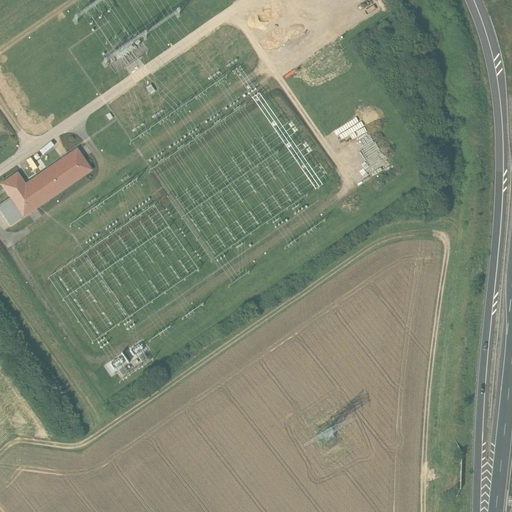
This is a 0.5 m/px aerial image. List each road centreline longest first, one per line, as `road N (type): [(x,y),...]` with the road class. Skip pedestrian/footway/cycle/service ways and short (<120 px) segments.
road 1 (track): [(0,452),(21,441),(78,446),(364,250),(391,237),(437,232),(447,249),(427,403),(425,511)]
road 2 (motorway): [(473,0),(493,60),(501,182),(476,511)]
road 3 (motorway): [(511,355),(494,511)]
